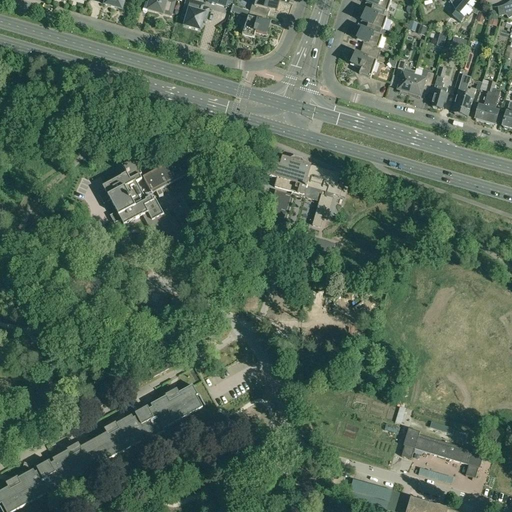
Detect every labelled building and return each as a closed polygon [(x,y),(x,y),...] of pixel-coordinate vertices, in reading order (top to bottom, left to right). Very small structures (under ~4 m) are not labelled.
[(106,0),(105,5),(115,8),(116,10),(118,11),(120,10),(122,10),(124,0),(106,0)] [(150,0),(148,10),(163,14),(171,17),(175,2),(166,0),(150,0)] [(229,3),(229,0),(208,0),(208,2),(227,8),(229,3)] [(252,6),(250,11),(268,18),(270,11),(277,13),(279,2),(275,0),(274,0),(256,0),(255,6),(252,6)] [(387,19),(388,20),(390,14),(387,13),(391,1),(389,0),(367,0),(366,4),(372,7),(370,13),(387,19)] [(448,0),(456,12),(452,16),(461,23),(467,16),(469,18),(473,13),(471,11),(477,4),(474,2),(476,1),(474,0),(466,0),(465,0),(448,0)] [(511,2),(502,9),(508,20),(511,17),(511,2)] [(234,6),(231,12),(248,18),(242,36),(254,39),(256,33),(266,36),(269,25),(266,23),(268,18),(250,11),(234,6)] [(190,10),(185,26),(200,30),(202,23),(204,24),(209,9),(203,8),(201,14),(190,10)] [(382,37),(382,38),(383,38),(385,32),(383,31),(387,19),(370,13),(366,12),(362,22),(368,25),(366,31),(382,37)] [(408,30),(416,32),(419,24),(411,21),(408,30)] [(361,50),(379,56),(381,50),(378,49),(382,38),(382,37),(366,31),(362,30),(357,40),(364,43),(361,50)] [(439,39),(446,41),(448,35),(441,33),(439,39)] [(379,56),(361,50),(359,56),(356,54),(351,65),(361,69),(359,75),(370,80),(376,62),(377,62),(379,56)] [(467,54),(462,71),(467,73),(472,56),(467,54)] [(408,96),(409,96),(414,77),(416,72),(404,69),(406,63),(400,61),(395,77),(401,79),(398,91),(400,92),(399,94),(408,96)] [(447,90),(443,89),(444,85),(442,84),(446,70),(440,69),(433,91),(435,92),(431,107),(432,107),(433,109),(436,110),(437,109),(442,110),(444,104),(446,104),(448,96),(446,95),(447,90)] [(416,72),(414,77),(409,96),(418,99),(418,97),(421,98),(424,86),(430,88),(434,75),(428,73),(416,70),(416,72)] [(460,115),(467,90),(469,84),(470,84),(471,79),(463,76),(452,113),(454,114),(455,115),(457,116),(458,115),(460,115)] [(488,92),(492,94),(493,90),(495,84),(489,82),(487,92),(488,92)] [(470,91),(467,90),(460,115),(461,116),(462,117),(465,118),(466,117),(468,118),(473,98),(475,91),(471,89),(470,91)] [(484,122),(485,123),(492,98),(494,90),(493,90),(492,94),(488,92),(484,108),(479,106),(475,120),(480,121),(480,122),(483,123),(484,122)] [(492,98),(485,123),(486,123),(486,124),(489,125),(490,124),(495,125),(499,112),(495,111),(498,100),(500,92),(494,90),(492,98)] [(511,104),(510,103),(507,113),(502,128),(504,128),(504,130),(507,130),(508,129),(511,131),(511,130),(511,104)] [(196,168),(188,154),(143,178),(151,193),(196,168)] [(303,196),(303,198),(319,202),(312,226),(320,229),(323,217),(327,218),(333,200),(332,199),(333,195),(339,197),(342,187),(337,185),(340,176),(303,165),(304,163),(302,160),(294,158),(291,159),(290,161),(283,159),(280,167),(270,164),(266,176),(277,179),(274,188),(303,196)] [(124,226),(143,216),(148,213),(144,207),(153,202),(151,197),(146,200),(137,183),(142,180),(140,176),(142,175),(133,160),(122,166),(126,174),(122,177),(103,187),(106,193),(99,197),(104,204),(110,201),(117,213),(110,216),(114,224),(121,221),(124,226)] [(279,237),(291,196),(275,191),(263,233),(279,237)] [(156,200),(153,202),(144,207),(148,213),(143,216),(156,240),(165,235),(169,244),(183,237),(173,218),(171,219),(167,211),(163,214),(156,200)] [(314,244),(312,249),(331,255),(333,250),(331,249),(332,244),(317,240),(315,245),(314,244)] [(188,246),(166,258),(171,267),(193,255),(188,246)] [(167,360),(148,369),(153,378),(171,368),(167,360)] [(165,396),(166,398),(152,406),(151,404),(130,415),(131,417),(117,425),(116,423),(104,430),(107,434),(81,448),(78,444),(67,450),(68,452),(54,460),(53,458),(32,470),(33,471),(18,479),(17,478),(6,484),(8,488),(0,492),(0,504),(0,505),(2,504),(5,511),(14,511),(48,494),(49,497),(66,487),(65,485),(104,463),(106,466),(108,464),(107,461),(146,440),(148,442),(164,433),(163,430),(203,408),(196,397),(198,396),(193,387),(179,394),(177,390),(165,396)] [(100,396),(82,406),(87,415),(105,405),(100,396)] [(401,426),(386,422),(383,431),(398,436),(401,426)] [(472,452),(458,447),(419,436),(420,433),(408,429),(403,447),(404,447),(401,457),(411,460),(414,450),(468,466),(465,477),(475,480),(475,479),(477,480),(480,470),(479,470),(485,452),(473,449),(472,452)] [(386,511),(392,492),(353,481),(347,504),(375,511),(386,511)] [(453,511),(411,499),(406,511),(453,511)]
